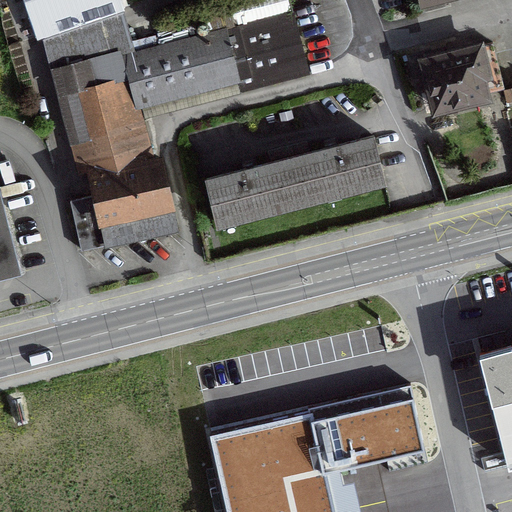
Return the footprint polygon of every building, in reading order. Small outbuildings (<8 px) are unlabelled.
[(22,0),(35,38),(121,9),(118,0),(22,0)] [(239,93),(308,75),(292,13),(87,67),(86,64),(54,73),(80,170),(88,168),(105,245),(175,230),(160,161),(112,171),(110,164),(148,156),(135,107),(236,80),(239,93)] [(485,93),(502,89),(491,44),(422,62),(425,74),(418,76),(421,89),(429,87),(434,109),(440,108),(441,112),(445,114),(456,111),(458,107),(457,104),(483,97),(483,93),(485,93)] [(333,146),(288,158),(255,167),(204,180),(215,224),(299,202),(383,181),(372,136),(333,146)] [(80,251),(104,246),(92,196),(68,202),(80,251)] [(0,199),(0,278),(19,274),(0,199)] [(505,469),(511,467),(511,333),(473,344),(505,469)] [(410,383),(206,429),(225,511),(332,511),(324,475),(387,461),(388,471),(427,462),(433,460),(437,456),(440,450),(440,445),(429,393),(427,388),(422,384),(416,382),(410,383)]
